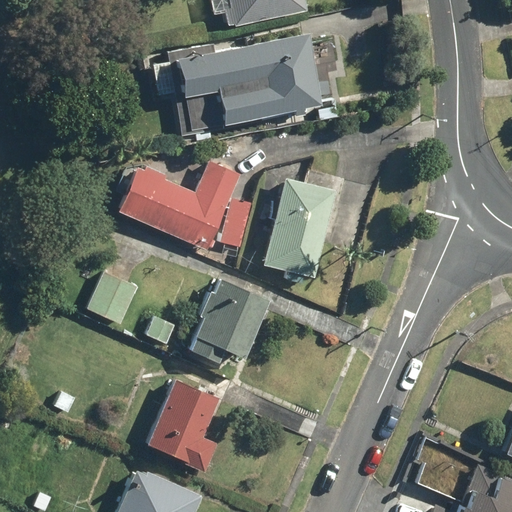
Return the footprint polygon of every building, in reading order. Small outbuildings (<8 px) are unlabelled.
[(306,7),(304,0),(210,0),(213,12),(224,10),(227,22),(233,21),(233,22),(306,7)] [(321,102),(308,30),(234,43),(232,35),(216,38),(218,46),(214,47),(213,41),(167,49),(182,133),(294,113),(294,115),(307,113),(305,105),(321,102)] [(138,163),(118,208),(206,247),(240,170),(208,156),(193,189),(164,176),(166,171),(143,161),(142,165),(138,163)] [(336,187),(285,174),(262,262),(266,263),(265,264),(276,267),(276,265),(288,269),(286,277),(302,281),(304,273),(313,275),(336,187)] [(240,247),(251,199),(231,195),(220,243),(240,247)] [(102,268),(85,308),(119,322),(136,282),(102,268)] [(270,298),(215,274),(198,311),(201,313),(186,346),(218,360),(223,347),(243,356),(270,298)] [(149,309),(140,330),(166,343),(176,322),(149,309)] [(175,375),(145,444),(204,470),(218,439),(203,432),(219,395),(175,375)] [(511,430),(503,450),(511,454),(511,430)] [(449,499),(445,506),(436,502),(431,511),(511,511),(511,479),(476,464),(459,503),(449,499)] [(136,467),(115,511),(194,511),(203,494),(145,468),(143,470),(136,467)]
